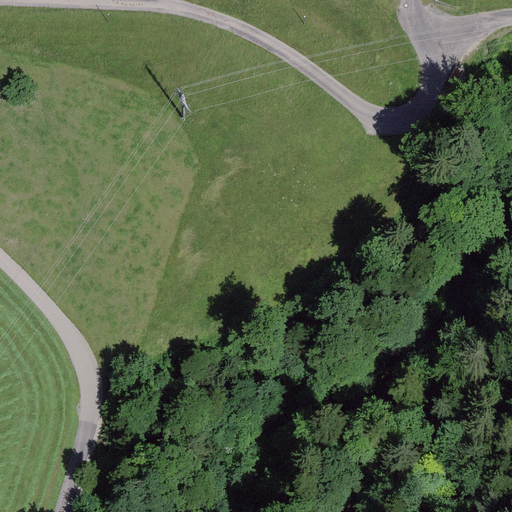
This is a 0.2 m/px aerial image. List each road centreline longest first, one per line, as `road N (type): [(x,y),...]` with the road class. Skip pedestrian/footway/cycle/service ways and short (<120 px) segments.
road 1 (unclassified): [(435,40),(439,74),(431,104),(397,123),(372,119),(307,65),(235,26),(172,7),(0,0)]
road 2 (unclassified): [(0,256),(58,314),(92,386),(63,511)]
